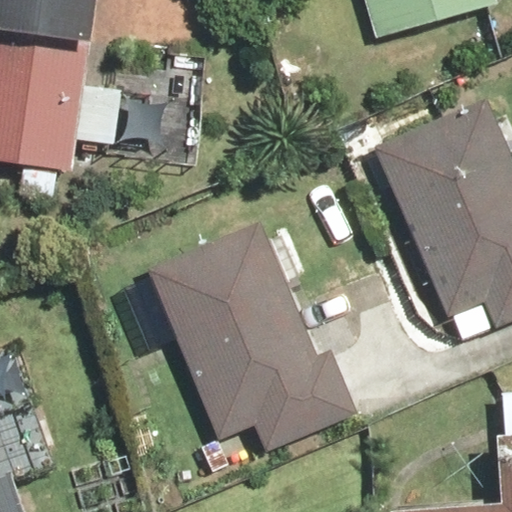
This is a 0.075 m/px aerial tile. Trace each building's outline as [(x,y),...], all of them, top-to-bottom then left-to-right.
[(90,0),(0,0),(0,203),(57,208),(61,167),(77,168),(90,0)] [(365,0),(377,38),(495,3),(493,0),(365,0)] [(511,160),(485,101),(373,146),(447,314),(474,303),(488,335),(511,324),(511,160)] [(262,229),(151,274),(219,440),(253,425),(263,450),(356,410),(334,358),(318,365),(283,280),(306,270),(289,230),(266,240),(262,229)] [(511,511),(511,387),(500,388),(502,431),(492,431),(495,503),(389,506),(388,511),(511,511)] [(0,511),(21,511),(9,473),(0,476),(0,511)]
